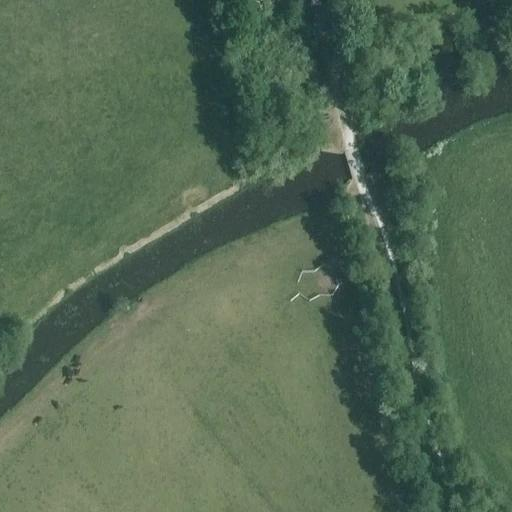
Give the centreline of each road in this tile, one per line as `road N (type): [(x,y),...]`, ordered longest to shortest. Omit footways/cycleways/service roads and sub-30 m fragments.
road 1 (track): [(432,511),(361,187)]
road 2 (track): [(348,148),(314,0)]
